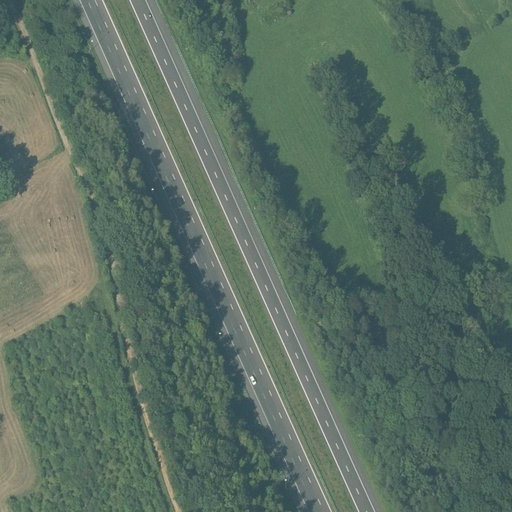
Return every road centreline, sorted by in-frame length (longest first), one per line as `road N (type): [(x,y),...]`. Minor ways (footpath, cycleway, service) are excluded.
road 1 (motorway): [(368,511),(137,0)]
road 2 (motorway): [(83,0),(311,511)]
road 3 (track): [(177,511),(144,413),(100,221),(9,0)]
